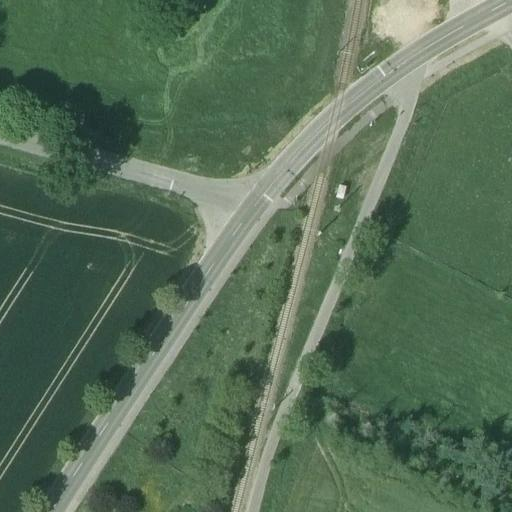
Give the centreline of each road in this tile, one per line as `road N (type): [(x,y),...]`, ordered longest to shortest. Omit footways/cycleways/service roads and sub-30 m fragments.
road 1 (residential): [(411,84),(272,440),(252,511)]
road 2 (tertiary): [(54,511),(250,211)]
road 3 (tertiary): [(250,211),(333,117),(423,51),(511,1)]
road 4 (residential): [(250,211),(0,138)]
